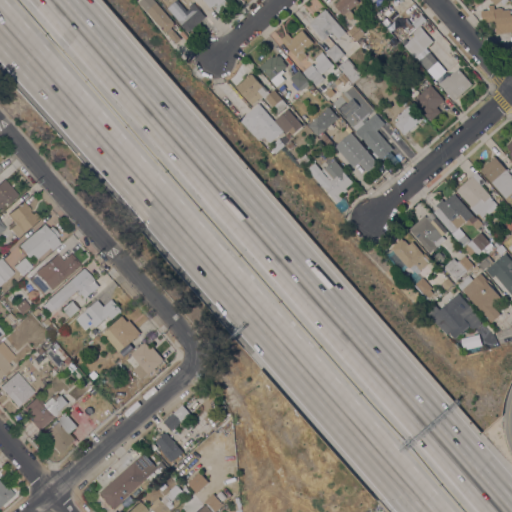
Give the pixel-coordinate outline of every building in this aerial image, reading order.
[(154,0),(174,22),(173,24),(170,27),(180,39),(175,43),(167,34),(168,33),(166,30),(164,31),(147,11),(146,12),(137,2),(139,0),(154,0)] [(225,0),(219,5),(217,3),(210,8),(203,0),(225,0)] [(357,0),(359,2),(350,10),(354,15),(349,19),(345,14),(343,15),(334,5),(340,0),(357,0)] [(187,3),(189,6),(193,2),(206,17),(188,32),(173,16),(187,3)] [(511,31),(496,34),(494,21),(482,22),(481,11),(487,10),(487,6),(493,5),(494,9),(502,8),(502,10),(509,9),(510,15),(511,14),(511,31)] [(346,32),(338,39),(332,32),(323,40),(310,25),(311,25),(309,23),(325,9),(346,32)] [(406,24),(410,20),(411,23),(414,20),(413,19),(416,16),(417,18),(422,14),(426,20),(416,28),(415,27),(411,30),(406,24)] [(365,33),(356,41),(347,31),(356,23),(365,33)] [(408,36),(400,43),(395,38),(396,37),(392,33),(399,26),(408,36)] [(403,45),(415,35),(413,33),(420,26),(434,41),(415,58),(403,45)] [(280,39),(287,33),(292,38),(302,29),(314,43),(304,52),(307,55),(300,61),(280,39)] [(326,52),(335,43),(344,54),(334,62),(326,52)] [(419,60),(430,52),(438,61),(427,70),(419,60)] [(302,72),(312,64),(313,66),(319,61),(316,58),(322,53),(324,56),(325,55),(333,64),(321,74),(324,78),(316,85),(312,81),(311,82),(302,72)] [(259,67),(272,55),(274,57),(277,54),(278,56),(280,55),(284,60),(282,61),(287,66),(282,70),(284,72),(281,75),(285,80),(276,87),(259,67)] [(338,66),(347,58),(362,74),(353,83),(338,66)] [(454,100),(439,83),(448,75),(449,76),(458,68),(472,84),(454,100)] [(310,83),(301,91),(289,78),(298,70),(310,83)] [(236,86),(246,78),(245,77),(249,73),(250,74),(251,73),(262,86),(263,85),(270,93),(274,89),(287,104),(278,112),(265,98),(264,98),(262,96),(252,105),(236,86)] [(341,82),(336,86),(333,81),(338,78),(341,82)] [(352,84),(347,88),(342,82),(347,78),(352,84)] [(443,98),(444,100),(436,107),(441,112),(430,121),(423,113),(426,111),(414,99),(418,96),(417,94),(418,93),(420,94),(424,90),(424,89),(426,87),(427,87),(430,84),(443,98)] [(374,110),(366,118),(367,119),(375,112),(385,123),(377,130),(393,149),(381,160),(355,130),(356,130),(332,103),(353,85),(374,110)] [(283,131),(270,143),(264,136),(259,141),(254,135),(253,136),(239,120),(258,103),(283,131)] [(398,116),(397,115),(399,113),(399,114),(410,105),(422,119),(416,124),(417,124),(414,126),(404,135),(394,124),(399,120),(396,117),(398,116)] [(329,106),(338,117),(317,136),(307,125),(329,106)] [(285,132),(274,120),(287,108),(303,125),(292,135),(287,130),(285,132)] [(333,142),(328,146),(319,136),(324,132),(333,142)] [(378,162),(367,172),(359,162),(353,167),(335,146),(351,132),(378,162)] [(511,139),(503,146),(511,157),(511,139)] [(285,144),(289,140),(294,145),(290,149),(285,144)] [(511,191),(505,198),(492,183),(490,184),(486,179),(487,177),(480,169),(495,156),(500,162),(502,161),(505,164),(503,166),(511,176),(511,177),(511,178),(511,191)] [(334,159),(343,170),(353,182),(346,188),(347,190),(343,194),(342,192),(339,194),(342,198),(337,202),(324,187),(323,188),(307,169),(314,162),(321,170),(334,159)] [(456,190),(476,172),(485,182),(481,185),(490,196),(490,197),(495,202),(486,211),(487,212),(482,217),(473,206),(472,207),(456,190)] [(0,182),(5,178),(18,193),(7,203),(5,202),(0,206),(0,182)] [(470,255),(464,247),(463,248),(451,234),(451,233),(433,212),(438,207),(454,193),(475,218),(476,217),(482,224),(476,229),(472,225),(463,224),(459,227),(470,240),(481,232),(494,248),(485,256),(482,253),(477,257),(473,252),(470,255)] [(17,236),(10,228),(15,223),(7,214),(23,200),(27,205),(31,209),(29,210),(32,213),(34,211),(39,217),(17,236)] [(409,229),(424,215),(427,218),(432,213),(447,232),(443,236),(445,239),(429,252),(409,229)] [(502,222),(508,217),(511,221),(511,229),(510,231),(502,222)] [(43,223),(48,228),(51,225),(59,234),(55,237),(60,242),(51,250),(49,247),(33,261),(18,244),(43,223)] [(391,248),(401,238),(404,240),(405,240),(409,245),(412,242),(423,254),(424,253),(430,260),(419,269),(420,270),(415,275),(391,248)] [(51,289),(50,288),(42,294),(33,284),(41,278),(35,271),(57,253),(62,259),(71,252),(81,264),(51,289)] [(511,295),(495,275),(492,277),(486,269),(505,253),(511,261),(506,265),(511,271),(511,270),(511,295)] [(457,280),(454,283),(441,269),(453,258),(457,262),(465,255),(473,265),(457,280)] [(2,282),(0,283),(0,256),(14,272),(2,282)] [(24,256),(32,266),(22,275),(14,265),(24,256)] [(485,258),(490,264),(483,270),(478,264),(485,258)] [(477,265),(479,268),(474,273),(471,270),(477,265)] [(83,267),(99,286),(85,298),(80,293),(78,295),(76,292),(78,290),(76,288),(48,313),(41,305),(47,300),(46,299),(83,267)] [(435,294),(428,300),(424,296),(410,281),(419,273),(432,289),(431,290),(435,294)] [(462,289),(461,290),(457,285),(468,275),(472,279),(480,273),(486,279),(485,280),(489,285),(491,283),(492,285),(491,286),(500,297),(492,305),(500,314),(491,322),(462,289)] [(452,284),(446,289),(440,283),(447,277),(452,284)] [(480,323),(475,328),(472,328),(469,325),(464,330),(465,332),(461,335),(460,333),(454,338),(448,332),(445,334),(425,312),(434,304),(439,309),(458,292),(469,305),(473,310),(481,320),(480,323)] [(29,305),(20,312),(14,305),(23,298),(29,305)] [(70,317),(61,307),(71,299),(79,309),(70,317)] [(102,321),(103,322),(102,324),(100,322),(95,327),(91,322),(87,326),(79,316),(83,313),(83,312),(98,300),(103,306),(111,299),(121,310),(111,319),(108,316),(102,321)] [(35,315),(31,311),(37,306),(40,310),(35,315)] [(9,311),(15,317),(8,323),(3,317),(9,311)] [(118,352),(102,333),(122,315),(127,321),(129,320),(140,333),(118,352)] [(57,327),(50,333),(41,321),(45,317),(50,323),(52,321),(57,327)] [(0,340),(1,340),(15,355),(8,362),(11,366),(0,375),(0,340)] [(163,359),(161,361),(162,362),(155,368),(156,369),(154,371),(153,370),(148,374),(147,373),(141,379),(133,369),(139,364),(131,354),(145,341),(150,348),(152,346),(163,359)] [(123,355),(120,351),(129,343),(133,347),(123,355)] [(89,374),(93,370),(98,375),(93,379),(89,374)] [(0,386),(0,384),(16,371),(34,391),(17,405),(0,386)] [(38,429),(26,415),(28,413),(23,407),(37,395),(43,402),(50,396),(51,396),(54,393),(55,394),(57,393),(59,396),(61,394),(68,402),(38,429)] [(173,412),(173,413),(182,405),(191,414),(182,422),(181,421),(178,424),(178,425),(175,428),(174,427),(171,430),(163,421),(173,412)] [(103,409),(108,415),(100,423),(99,422),(96,426),(93,423),(97,419),(95,417),(103,409)] [(65,413),(77,426),(70,433),(75,439),(59,453),(46,439),(49,437),(44,432),(65,413)] [(183,452),(173,460),(170,462),(158,448),(160,446),(156,441),(166,432),(183,452)] [(143,453),(157,468),(112,508),(108,503),(107,504),(104,500),(105,500),(98,493),(143,453)] [(199,472),(208,482),(196,492),(187,482),(199,472)] [(161,491),(156,485),(162,480),(167,486),(161,491)] [(0,481),(4,486),(6,484),(14,493),(0,504),(0,481)] [(125,511),(139,500),(148,511),(147,511),(153,511),(148,506),(158,497),(161,501),(170,492),(168,491),(175,485),(176,485),(177,485),(185,494),(168,508),(170,510),(168,511),(125,511)] [(190,492),(187,495),(182,489),(185,486),(190,492)] [(204,501),(212,493),(222,503),(213,511),(204,501)] [(240,511),(228,511),(228,510),(234,509),(233,498),(239,497),(240,511)]
